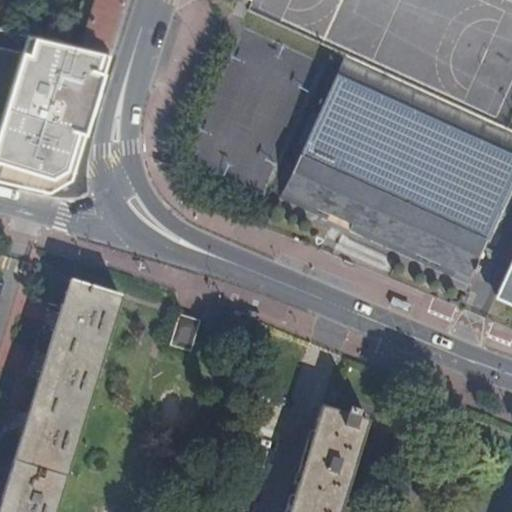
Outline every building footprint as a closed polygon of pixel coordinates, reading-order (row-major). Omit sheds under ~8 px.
[(100,0),(84,53),(110,59),(128,0),(100,0)] [(74,181),(110,59),(84,53),(25,40),(0,126),(0,178),(52,192),(74,181)] [(511,198),(511,138),(498,133),(347,63),(283,204),(470,289),(475,278),(480,279),(482,275),(478,273),(511,198)] [(511,242),(487,297),(511,309),(511,242)] [(71,287),(1,511),(57,511),(122,303),(71,287)] [(247,322),(259,326),(261,321),(250,317),(247,322)] [(180,321),(171,351),(192,357),(201,328),(180,321)] [(321,413),(290,511),(343,511),(369,428),(358,425),(360,415),(349,412),(347,421),(321,413)]
